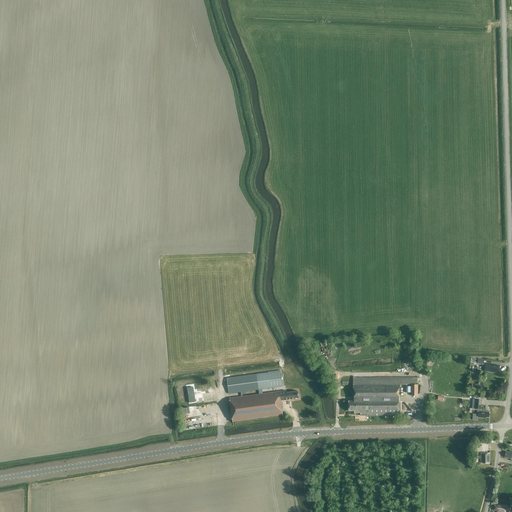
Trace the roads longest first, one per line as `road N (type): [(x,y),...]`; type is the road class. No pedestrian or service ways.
road 1 (tertiary): [(0,478),(288,434),(503,426)]
road 2 (unclassified): [(511,299),(503,0)]
